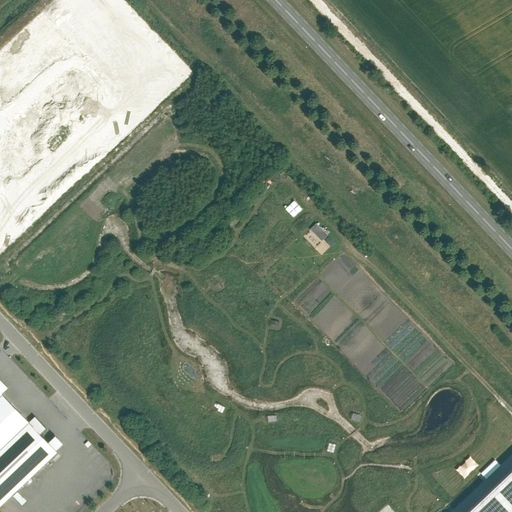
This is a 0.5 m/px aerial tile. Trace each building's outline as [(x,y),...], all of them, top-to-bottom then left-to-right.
[(114,0),(58,0),(51,7),(149,109),(185,74),(114,0)] [(316,224),(311,230),(322,241),(327,235),(316,224)] [(2,393),(0,395),(0,449),(29,422),(2,393)] [(29,422),(0,450),(0,505),(57,452),(40,434),(46,428),(35,417),(29,422)] [(511,511),(511,469),(466,511),(511,511)]
